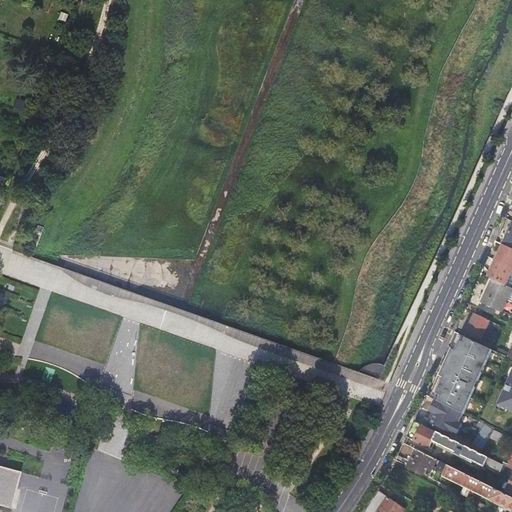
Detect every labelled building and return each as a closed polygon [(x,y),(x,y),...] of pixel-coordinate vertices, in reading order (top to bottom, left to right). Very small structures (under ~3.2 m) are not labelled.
[(497,266),(494,265),(488,278),(493,280),(506,286),(511,272),(511,248),(504,244),(498,258),(500,259),(498,262),(497,266)] [(502,312),(511,289),(511,288),(506,286),(493,280),(482,303),(502,312)] [(490,321),(476,314),(466,333),(481,340),(490,321)] [(464,337),(463,339),(490,351),(491,349),(464,337)] [(490,351),(463,339),(462,338),(453,356),(461,360),(459,364),(470,369),(472,365),(478,367),(482,360),(486,362),(490,351)] [(481,387),(464,379),(453,402),(470,411),(481,387)] [(441,403),(438,401),(432,412),(436,414),(441,403)] [(453,417),(456,411),(441,403),(436,414),(432,412),(429,419),(448,428),(450,424),(453,426),(456,419),(453,417)] [(480,453),(438,432),(437,434),(422,427),(423,425),(415,421),(408,437),(433,449),(437,441),(441,444),(441,445),(484,467),(489,458),(480,453)] [(493,429),(485,425),(479,435),(481,437),(478,441),(475,439),(472,444),(482,449),(488,439),(489,437),(493,429)] [(502,443),(506,435),(493,429),(489,437),(502,443)] [(511,497),(505,494),(404,444),(399,456),(412,462),(410,464),(409,467),(429,477),(434,467),(437,468),(438,469),(445,473),(443,477),(449,480),(450,478),(492,498),(492,499),(511,509),(511,497)] [(398,458),(397,461),(404,464),(406,462),(410,464),(412,462),(399,456),(398,458)] [(484,467),(498,474),(503,465),(489,458),(484,467)] [(0,503),(11,506),(21,472),(21,470),(0,464),(0,503)] [(450,478),(449,480),(465,488),(462,495),(468,497),(471,491),(490,500),(492,498),(450,478)] [(399,506),(379,492),(365,511),(403,511),(405,511),(407,511),(411,511),(417,504),(405,498),(399,506)]
